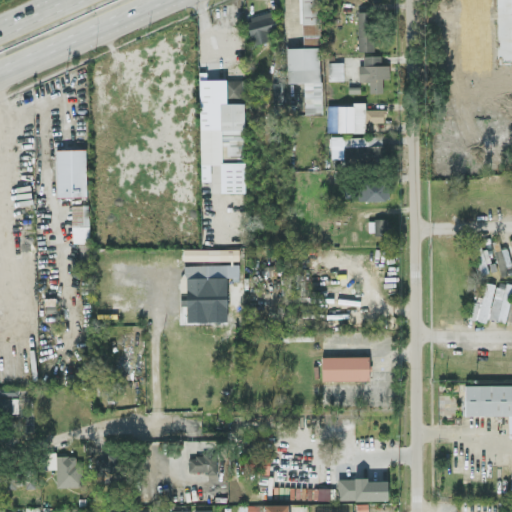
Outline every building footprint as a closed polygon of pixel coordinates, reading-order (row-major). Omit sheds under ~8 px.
[(358,51),(373,51),(373,10),(357,10),(358,51)] [(245,17),(252,44),(278,37),(271,11),(245,17)] [(358,81),(368,81),(369,92),(382,92),(382,78),(389,78),(389,63),(381,64),(380,54),(362,54),(363,64),(358,64),(358,81)] [(328,80),(343,80),(343,61),(328,61),(328,80)] [(244,78),(199,78),(200,177),(209,177),(209,165),(220,165),(220,194),(244,194),(244,78)] [(303,82),(287,83),(288,113),(304,112),(303,82)] [(327,103),(326,131),(365,132),(365,122),(383,122),(383,108),(365,108),(365,104),(327,103)] [(343,163),(388,162),(387,144),(381,144),(381,135),(337,136),(337,141),(342,141),(343,163)] [(55,148),(56,196),(86,196),(85,148),(55,148)] [(388,201),(388,179),(357,178),(356,200),(388,201)] [(71,204),(72,242),(89,241),(88,203),(71,204)] [(388,217),(374,218),(374,235),(389,235),(388,217)] [(472,239),(478,273),(487,272),(486,262),(489,262),(487,247),(481,248),(479,238),(472,239)] [(239,259),(238,247),(182,248),(183,260),(239,259)] [(226,309),(226,277),(238,277),(237,263),(185,264),(185,291),(180,291),(180,304),(187,304),(187,309),(226,309)] [(511,287),(511,282),(497,279),(488,317),(505,320),(511,287)] [(493,282),(484,281),(481,302),(470,300),(467,318),(487,321),(493,282)] [(368,354),(321,355),(322,381),(369,380),(368,354)] [(511,383),(464,383),(464,416),(511,416),(511,383)] [(0,410),(17,410),(17,386),(0,386),(0,410)] [(244,471),(267,474),(271,447),(248,443),(244,471)] [(188,453),(188,473),(216,472),(216,453),(188,453)] [(55,487),(80,487),(81,455),(56,454),(55,487)] [(114,474),(123,475),(124,458),(96,455),(94,481),(113,482),(114,474)] [(387,477),(337,478),(337,499),(355,498),(356,511),(368,511),(367,503),(387,503),(387,477)] [(287,511),(288,503),(263,503),(263,511),(287,511)]
